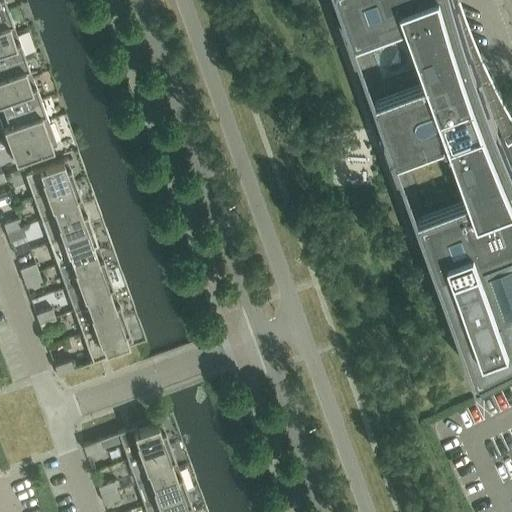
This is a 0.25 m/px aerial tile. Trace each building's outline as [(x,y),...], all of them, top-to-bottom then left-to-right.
[(487,94),(474,55),(465,27),(456,0),(343,0),(345,6),(335,10),(332,1),(330,2),(377,131),(383,149),(417,241),(418,241),(416,233),(426,230),(479,377),(511,361),(511,157),(503,136),(495,115),(487,94)] [(0,36),(16,30),(8,8),(0,10),(0,36)] [(0,61),(24,53),(16,30),(0,36),(0,61)] [(0,87),(32,75),(24,53),(0,61),(0,87)] [(0,112),(41,98),(32,75),(0,87),(0,112)] [(49,121),(41,98),(0,112),(0,116),(7,136),(49,121)] [(57,144),(49,121),(7,136),(15,159),(57,144)] [(75,181),(67,157),(25,172),(34,196),(75,181)] [(84,203),(75,181),(34,196),(42,218),(84,203)] [(92,226),(84,203),(42,218),(50,241),(92,226)] [(23,225),(20,216),(4,222),(7,231),(23,225)] [(26,234),(23,225),(7,231),(10,240),(26,234)] [(100,248),(92,226),(50,241),(58,264),(100,248)] [(108,271),(100,248),(58,264),(66,286),(108,271)] [(39,270),(35,261),(20,267),(23,276),(39,270)] [(42,279),(39,270),(23,276),(26,285),(42,279)] [(116,294),(108,271),(66,286),(74,309),(116,294)] [(124,316),(116,294),(74,309),(83,331),(124,316)] [(55,316),(52,307),(36,312),(39,321),(55,316)] [(58,324),(55,316),(39,321),(43,330),(58,324)] [(133,340),(124,316),(83,331),(93,360),(100,357),(98,352),(133,340)] [(74,367),(70,357),(54,363),(58,372),(74,367)] [(170,443),(162,420),(128,432),(126,427),(118,430),(128,458),(170,443)] [(102,446),(99,437),(83,443),(86,452),(102,446)] [(178,466),(170,443),(128,458),(137,481),(178,466)] [(186,489),(178,466),(137,481),(145,504),(186,489)] [(117,488),(114,479),(98,485),(101,494),(117,488)] [(121,497),(117,488),(101,494),(105,503),(121,497)] [(192,511),(194,511),(186,489),(145,504),(147,511),(192,511)]
